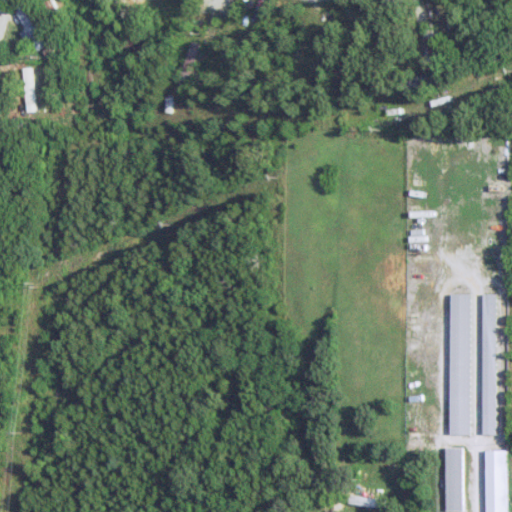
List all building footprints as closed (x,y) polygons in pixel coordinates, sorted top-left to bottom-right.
[(31,43),(38,39),(44,50),(54,45),(30,1),(19,7),(31,30),(25,33),(31,43)] [(215,51),(198,43),(182,83),(199,90),(215,51)] [(27,68),(28,101),(40,101),(39,68),(27,68)] [(401,81),(404,92),(434,84),(431,73),(401,81)] [(470,435),(472,294),(451,294),(449,434),(470,435)] [(497,294),(484,294),(482,435),(496,435),(497,294)] [(445,511),(462,511),(463,448),(446,447),(445,511)] [(506,511),(507,451),(485,450),(484,511),(506,511)]
